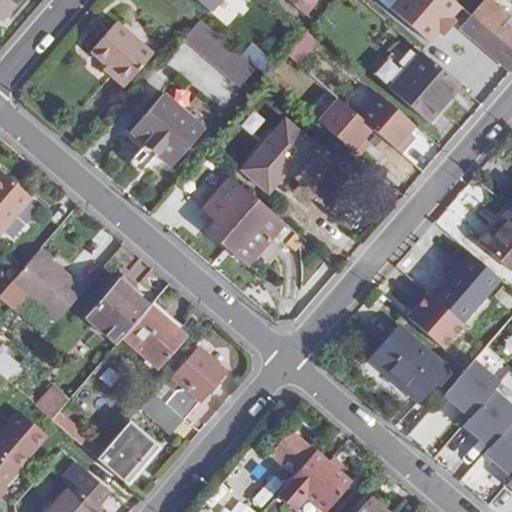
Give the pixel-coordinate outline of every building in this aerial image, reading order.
[(0,0),(0,21),(0,22),(19,0),(0,0)] [(223,0),(202,0),(215,11),(223,0)] [(227,0),(215,13),(227,25),(250,0),(227,0)] [(286,0),(306,16),(318,0),(286,0)] [(453,19),(463,8),(458,4),(453,0),(399,0),(392,9),(432,43),(441,32),(446,37),(458,23),(453,19)] [(462,0),(461,0),(458,4),(463,8),(474,17),(511,49),(511,18),(491,0),(484,9),(472,0),(469,0),(467,4),(462,0)] [(511,68),(511,49),(474,17),(464,28),(511,68)] [(246,57),(202,20),(185,40),(242,87),(259,68),(246,57)] [(128,87),(155,56),(118,24),(94,52),(117,72),(115,75),(128,87)] [(432,121),(463,86),(417,46),(387,81),(432,121)] [(272,63),(254,48),(246,57),(259,68),(264,72),(272,63)] [(381,94),(361,117),(404,155),(420,137),(413,131),(418,126),(381,94)] [(146,145),(158,155),(173,168),(206,130),(165,95),(132,132),(146,145)] [(341,99),(321,122),(355,152),(361,157),(368,149),(362,143),(374,129),(361,117),(341,99)] [(254,112),(240,127),(252,137),(265,122),(254,112)] [(287,121),(247,167),(261,180),(302,134),(287,121)] [(273,191),(314,144),(302,134),(261,180),(273,191)] [(158,155),(146,145),(133,160),(133,161),(132,162),(132,163),(132,165),(134,166),(139,171),(141,171),(141,172),(143,171),(144,170),(158,155)] [(387,205),(400,191),(361,157),(355,152),(342,165),(387,205)] [(0,237),(33,199),(2,171),(0,174),(0,237)] [(250,193),(232,178),(204,211),(218,223),(210,233),(250,267),(267,247),(275,237),(272,235),(283,221),(268,209),(250,193)] [(511,213),(484,246),(511,270),(511,213)] [(275,237),(267,247),(279,257),(298,235),(283,221),(272,235),(275,237)] [(484,293),(498,277),(462,247),(444,267),(452,274),(439,289),(443,292),(436,300),(462,322),(486,294),(484,293)] [(63,270),(62,272),(40,254),(21,275),(14,283),(60,322),(87,290),(63,270)] [(122,281),(88,318),(120,345),(126,338),(152,307),(122,281)] [(443,292),(439,289),(432,297),(436,300),(443,292)] [(436,300),(432,297),(428,294),(408,317),(444,349),(465,325),(462,322),(436,300)] [(160,368),(187,338),(152,307),(126,338),(160,368)] [(412,413),(449,370),(399,329),(363,372),(412,413)] [(196,348),(154,395),(158,399),(200,351),(196,348)] [(210,393),(226,374),(200,351),(158,399),(185,422),(210,393)] [(0,375),(6,380),(6,381),(7,382),(18,369),(0,352),(0,375)] [(471,418),(495,391),(501,383),(476,361),(445,396),(471,418)] [(35,405),(51,419),(69,399),(53,384),(35,405)] [(223,388),(218,384),(210,393),(215,397),(223,388)] [(491,449),(511,423),(511,405),(495,391),(471,418),(464,426),(491,449)] [(158,399),(154,395),(141,411),(172,437),(185,422),(158,399)] [(81,404),(74,397),(53,422),(98,461),(107,451),(69,419),(81,404)] [(20,413),(0,435),(0,454),(18,469),(47,435),(20,413)] [(131,422),(107,451),(98,461),(129,487),(162,449),(131,422)] [(511,476),(511,423),(491,449),(486,454),(511,476)] [(296,477),(316,454),(317,453),(293,432),(272,455),(296,477)] [(0,454),(0,499),(1,499),(0,498),(0,490),(18,469),(0,454)] [(331,511),(355,486),(316,454),(296,477),(279,496),(293,508),(307,494),(326,511),(331,511)] [(63,477),(74,486),(51,511),(100,511),(102,510),(99,507),(112,492),(76,461),(63,477)] [(259,507),(280,487),(272,478),(250,498),(259,507)] [(253,511),(254,511),(239,500),(230,511),(253,511)]
